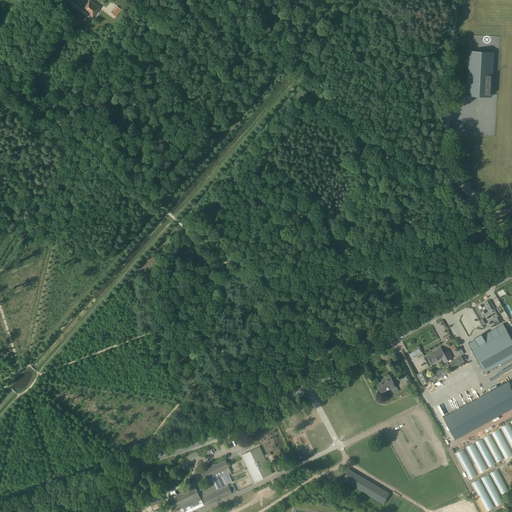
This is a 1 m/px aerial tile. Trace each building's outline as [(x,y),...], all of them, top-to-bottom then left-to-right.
[(89,0),(82,9),(92,16),(99,8),(89,0)] [(116,6),(111,13),(116,17),(121,9),(116,6)] [(494,52),(471,51),(469,95),(492,96),(494,52)] [(511,112),(467,110),(465,111),(462,111),(461,122),(460,141),(463,140),(465,145),(511,147),(511,127),(501,127),(500,135),(473,133),(474,124),(491,125),(499,122),(499,121),(506,121),(505,119),(511,119),(511,112)] [(468,343),(484,372),(511,356),(511,340),(503,324),(468,343)] [(445,330),(440,333),(444,340),(449,337),(445,330)] [(440,347),(437,349),(437,350),(428,356),(432,363),(445,355),(443,360),(444,362),(451,358),(447,351),(443,353),(440,347)] [(452,368),(462,362),(459,357),(450,363),(452,368)] [(445,369),(437,373),(439,377),(447,372),(445,369)] [(429,382),(423,371),(416,375),(421,386),(429,382)] [(387,377),(372,383),(378,395),(392,388),(387,377)] [(455,439),(511,407),(511,390),(507,382),(443,417),(455,439)] [(391,394),(397,403),(410,396),(404,386),(391,394)] [(495,424),(479,431),(494,463),(501,460),(491,441),(494,439),(503,459),(510,455),(495,424)] [(491,464),(478,433),(473,435),(486,466),(491,464)] [(484,470),(469,438),(463,440),(478,472),(484,470)] [(459,443),(453,446),(468,479),(474,476),(459,443)] [(259,446),(241,455),(254,482),(272,473),(259,446)] [(227,471),(230,470),(228,467),(229,467),(225,460),(215,465),(215,464),(209,467),(210,467),(203,471),(206,478),(207,478),(209,482),(205,484),(206,486),(197,491),(195,487),(183,493),(183,492),(177,495),(175,490),(168,493),(176,508),(182,505),(184,511),(190,511),(204,506),(198,493),(200,493),(206,505),(232,493),(227,484),(232,482),(227,471)] [(342,480),(383,504),(390,494),(348,469),(342,480)] [(155,494),(147,498),(151,507),(164,500),(160,492),(155,494)]
